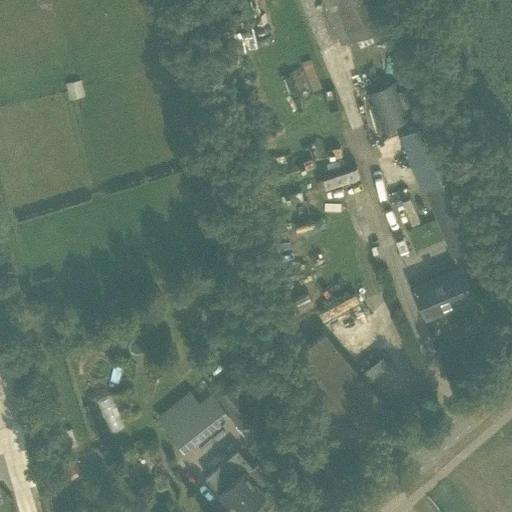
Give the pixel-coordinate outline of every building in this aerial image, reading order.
[(323,0),(341,43),(397,21),(387,0),(323,0)] [(446,106),(431,69),(404,79),(419,116),(446,106)] [(85,96),(81,79),(66,83),(70,99),(85,96)] [(408,119),(393,82),(366,93),(381,130),(408,119)] [(415,163),(425,188),(453,254),(486,240),(458,174),(448,149),(415,163)] [(427,317),(472,298),(460,268),(414,287),(427,317)] [(390,366),(383,356),(363,371),(370,381),(390,366)] [(359,373),(310,414),(348,460),(397,419),(359,373)] [(235,381),(215,397),(240,429),(262,413),(235,381)] [(167,427),(186,450),(218,424),(190,389),(163,411),(172,423),(167,427)] [(206,478),(219,493),(230,505),(234,501),(243,511),(265,493),(259,486),(270,476),(258,462),(253,466),(238,449),(206,478)] [(57,463),(66,477),(75,471),(79,468),(72,458),(57,463)]
